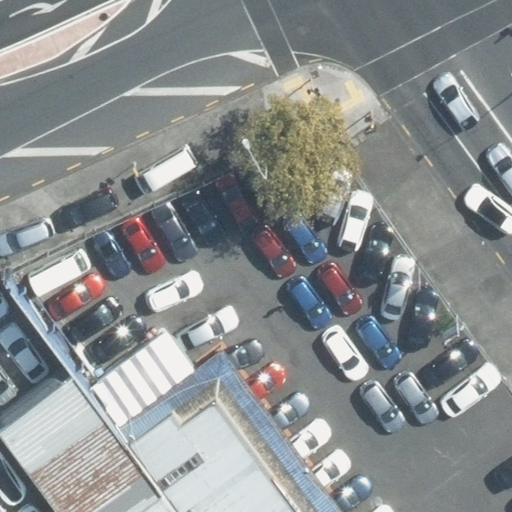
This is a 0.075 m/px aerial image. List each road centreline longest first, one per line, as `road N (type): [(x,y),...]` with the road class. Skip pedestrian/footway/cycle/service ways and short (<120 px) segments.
road 1 (secondary): [(152,0),(0,82)]
road 2 (primary): [(427,0),(474,91),(511,142)]
